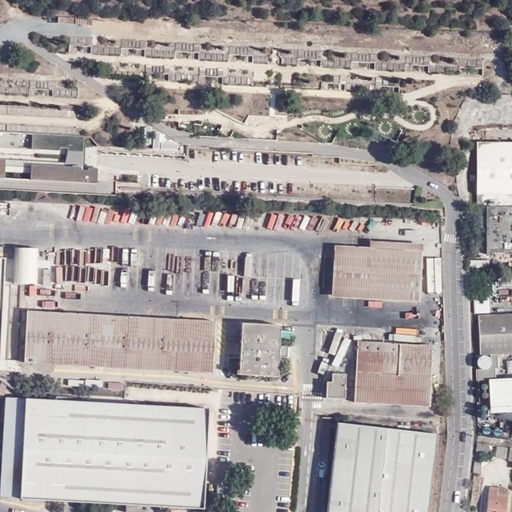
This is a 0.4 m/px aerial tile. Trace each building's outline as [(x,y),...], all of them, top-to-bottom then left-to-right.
[(0,93),(27,94),(27,80),(0,80),(0,93)] [(212,108),(209,115),(239,130),(243,123),(212,108)] [(0,181),(99,187),(100,171),(90,171),(90,173),(83,173),(83,170),(84,170),(86,146),(86,139),(34,136),(33,152),(62,154),(62,151),(70,151),(69,166),(0,161),(0,181)] [(511,144),(477,144),(475,208),(482,208),(482,196),(511,195),(511,144)] [(511,255),(511,207),(485,208),(486,255),(511,255)] [(334,299),(368,301),(371,251),(336,249),(334,299)] [(371,251),(368,301),(420,303),(422,254),(371,251)] [(51,283),(65,283),(64,267),(50,267),(51,283)] [(489,312),(488,295),(474,295),(475,312),(489,312)] [(15,352),(24,352),(25,314),(21,314),(20,326),(16,326),(15,352)] [(214,322),(25,314),(24,352),(23,365),(212,373),(214,322)] [(480,354),(506,353),(511,352),(511,314),(478,316),(480,354)] [(279,326),(241,324),(239,375),(276,377),(279,326)] [(380,376),(430,379),(433,352),(359,345),(352,404),(377,406),(380,376)] [(490,421),(489,414),(504,414),(511,413),(511,377),(495,379),(495,369),(498,369),(497,356),(491,356),(491,369),(476,370),(479,421),(490,421)] [(342,401),(344,375),(330,374),(330,379),(326,379),(324,400),(342,401)] [(428,410),(430,379),(380,376),(377,406),(428,410)] [(20,502),(24,402),(5,401),(1,501),(20,502)] [(20,502),(204,510),(209,410),(24,402),(20,502)] [(335,427),(326,511),(426,511),(434,438),(335,427)] [(215,483),(214,497),(232,498),(233,484),(215,483)] [(505,511),(508,491),(489,489),(487,511),(505,511)]
